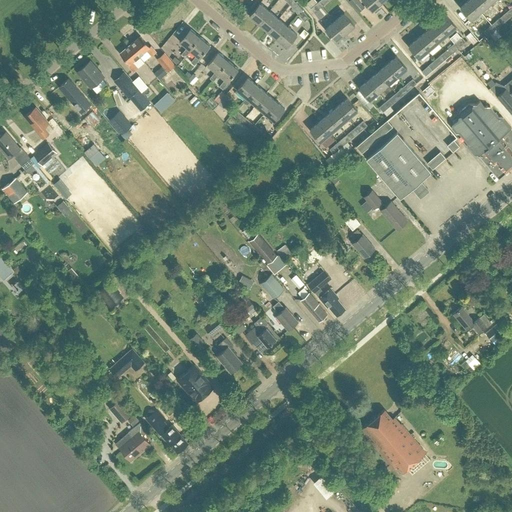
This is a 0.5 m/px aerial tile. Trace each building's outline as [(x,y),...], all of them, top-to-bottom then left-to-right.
[(293,6),(298,12),(305,21),(310,17),(298,3),(295,0),(286,0),(290,2),(293,6)] [(349,0),(359,12),(364,7),(358,0),(349,0)] [(363,0),(372,10),(382,2),(380,0),(363,0)] [(468,0),(461,6),(471,19),(481,11),(471,0),(468,0)] [(471,0),(481,11),(490,3),(487,0),(471,0)] [(311,8),(310,8),(314,12),(322,6),(318,1),(317,2),(311,8)] [(260,2),(249,15),(259,22),(269,10),(260,2)] [(511,10),(510,8),(501,16),(504,20),(511,13),(511,10)] [(269,10),(259,22),(268,30),(279,18),(269,10)] [(334,20),(345,33),(355,25),(344,12),(334,20)] [(437,22),(447,34),(457,26),(446,14),(437,22)] [(501,16),(491,24),(495,28),(504,20),(501,16)] [(279,18),(268,30),(277,38),(288,26),(279,18)] [(325,28),(336,41),(345,33),(334,20),(325,28)] [(427,29),(438,42),(447,34),(437,22),(427,29)] [(491,24),(484,30),(487,35),(495,28),(491,24)] [(288,26),(277,38),(286,46),(297,34),(288,26)] [(185,56),(190,49),(199,36),(189,28),(179,40),(187,46),(181,53),(185,56)] [(418,37),(429,50),(438,42),(427,29),(418,37)] [(319,34),(318,35),(325,43),(326,42),(329,40),(322,31),(319,34)] [(476,41),(469,32),(465,36),(472,44),(476,41)] [(131,44),(140,55),(147,49),(152,55),(157,51),(152,45),(150,47),(141,36),(131,44)] [(191,61),(194,64),(200,57),(199,57),(209,45),(199,36),(190,49),(196,54),(191,61)] [(461,36),(454,43),(458,47),(465,41),(461,36)] [(409,45),(419,58),(429,50),(418,37),(409,45)] [(454,43),(445,50),(449,55),(458,47),(454,43)] [(129,65),(133,71),(138,67),(133,61),(140,55),(131,44),(121,52),(130,63),(129,65)] [(445,50),(436,58),(440,63),(449,55),(445,50)] [(155,59),(161,65),(162,64),(168,71),(176,64),(165,51),(155,59)] [(213,80),(219,73),(217,72),(227,60),(218,52),(208,64),(215,70),(210,77),(213,80)] [(387,64),(398,76),(407,68),(397,55),(387,64)] [(185,58),(180,62),(186,68),(190,64),(185,58)] [(436,58),(428,65),(432,70),(439,63),(440,63),(436,58)] [(219,85),(223,88),(229,81),(228,80),(237,68),(227,60),(217,72),(219,73),(225,78),(219,85)] [(103,77),(89,61),(78,71),(92,86),(103,77)] [(398,76),(387,64),(378,71),(388,84),(398,76)] [(159,78),(167,72),(162,66),(154,72),(159,78)] [(142,71),(134,77),(144,89),(151,83),(142,71)] [(198,71),(191,78),(195,82),(202,74),(198,71)] [(388,84),(378,71),(369,79),(379,92),(388,84)] [(114,80),(129,97),(138,89),(123,72),(114,80)] [(237,89),(247,97),(257,84),(248,76),(237,89)] [(511,77),(503,85),(496,82),(491,86),(503,102),(510,110),(511,109),(511,112),(511,113),(511,77)] [(412,78),(405,84),(408,88),(416,82),(412,78)] [(61,85),(68,93),(66,94),(72,100),(73,99),(75,102),(74,103),(81,112),(91,104),(81,92),(80,93),(68,79),(61,85)] [(379,92),(369,79),(360,87),(370,100),(379,92)] [(247,97),(256,104),(266,92),(257,84),(247,97)] [(405,84),(395,92),(399,96),(408,88),(405,84)] [(422,91),(428,97),(434,91),(429,85),(422,91)] [(214,99),(222,106),(230,97),(221,90),(214,99)] [(167,92),(154,104),(161,112),(174,99),(167,92)] [(256,104),(265,112),(275,100),(266,92),(256,104)] [(395,92),(386,100),(390,104),(399,96),(395,92)] [(338,105),(348,118),(358,110),(347,97),(338,105)] [(265,112),(274,120),(284,107),(275,100),(265,112)] [(386,100),(379,107),(382,111),(390,104),(386,100)] [(479,154),(495,173),(495,172),(498,177),(511,166),(511,165),(511,129),(510,127),(502,116),(498,115),(489,105),(484,105),(480,100),(476,103),(469,102),(459,111),(458,118),(452,123),(451,127),(454,131),(460,131),(468,141),(467,145),(474,153),(479,154)] [(228,103),(224,107),(232,114),(236,109),(228,103)] [(329,113),(339,125),(348,118),(338,105),(329,113)] [(39,130),(44,137),(50,132),(44,126),(49,122),(36,107),(27,114),(35,123),(32,125),(38,131),(39,130)] [(236,109),(232,114),(241,122),(245,117),(236,109)] [(93,111),(84,118),(91,126),(100,119),(93,111)] [(119,111),(109,119),(121,133),(131,125),(119,111)] [(319,121),(330,133),(339,125),(329,113),(319,121)] [(245,117),(241,122),(250,129),(254,125),(245,117)] [(363,120),(355,126),(359,131),(367,125),(363,120)] [(310,129),(320,141),(330,133),(319,121),(310,129)] [(353,147),(359,154),(390,127),(385,121),(353,147)] [(254,125),(250,129),(258,136),(262,131),(254,125)] [(355,126),(346,134),(350,139),(359,131),(355,126)] [(260,138),(264,141),(271,132),(267,129),(260,138)] [(443,145),(446,143),(435,129),(432,131),(443,145)] [(6,131),(0,135),(0,144),(2,148),(1,149),(8,158),(12,154),(20,164),(28,157),(20,147),(19,148),(6,131)] [(420,196),(428,189),(421,180),(431,171),(397,131),(366,158),(400,197),(413,186),(420,196)] [(346,134),(337,142),(341,146),(350,139),(346,134)] [(99,139),(88,146),(96,157),(106,150),(99,139)] [(445,146),(451,152),(458,147),(452,140),(445,146)] [(33,154),(42,165),(57,152),(48,142),(33,154)] [(337,142),(329,148),(333,153),(341,146),(337,142)] [(440,152),(427,163),(432,170),(446,159),(440,152)] [(330,153),(324,157),(329,163),(335,159),(330,153)] [(57,156),(50,167),(54,170),(62,159),(57,156)] [(453,163),(438,174),(442,179),(457,168),(453,163)] [(32,164),(25,169),(27,172),(30,172),(35,168),(32,164)] [(2,188),(14,201),(27,190),(15,177),(2,188)] [(60,178),(54,183),(65,198),(71,193),(60,178)] [(380,209),(397,228),(407,219),(391,201),(384,206),(381,202),(382,201),(372,189),(364,196),(374,208),(378,205),(381,209),(380,209)] [(63,200),(56,205),(65,216),(71,210),(63,200)] [(346,221),(354,230),(362,223),(354,214),(346,221)] [(267,263),(277,254),(251,224),(241,232),(267,263)] [(352,242),(364,256),(375,247),(363,233),(362,234),(357,229),(352,234),(356,239),(352,242)] [(289,239),(280,246),(285,252),(294,246),(289,239)] [(19,243),(15,249),(21,252),(24,246),(19,243)] [(0,255),(0,273),(4,278),(13,270),(0,255)] [(329,305),(337,315),(345,308),(337,298),(339,296),(331,287),(324,292),(320,287),(332,278),(325,270),(309,283),(327,306),(329,305)] [(301,285),(306,281),(299,271),(293,276),(301,285)] [(242,275),(238,283),(249,289),(254,281),(242,275)] [(284,289),(272,275),(263,282),(275,297),(284,289)] [(111,306),(122,296),(109,281),(98,291),(111,306)] [(306,305),(319,320),(327,313),(318,303),(319,302),(310,292),(302,298),(306,305)] [(240,307),(245,313),(254,306),(249,300),(240,307)] [(274,305),(279,312),(276,315),(288,329),(298,320),(286,306),(285,307),(279,301),(274,305)] [(472,325),(479,333),(487,326),(480,317),(474,322),(461,306),(453,313),(467,330),(472,325)] [(204,326),(212,335),(224,325),(216,316),(204,326)] [(256,326),(246,335),(255,346),(256,345),(261,351),(267,345),(267,346),(276,338),(266,327),(265,325),(267,323),(261,316),(254,322),(258,327),(257,328),(256,326)] [(231,327),(237,335),(245,327),(239,320),(231,327)] [(197,333),(190,338),(197,346),(203,341),(197,333)] [(233,345),(226,337),(219,343),(224,349),(217,355),(231,371),(242,362),(230,347),(233,345)] [(109,368),(116,375),(130,363),(135,369),(144,361),(132,348),(109,368)] [(203,375),(194,365),(178,379),(196,401),(213,387),(206,379),(205,380),(201,376),(203,375)] [(110,407),(121,421),(130,413),(118,400),(110,407)] [(162,433),(178,451),(188,442),(171,422),(169,425),(163,418),(165,416),(158,408),(147,417),(161,433),(162,433)] [(392,418),(384,408),(361,428),(400,474),(426,452),(401,423),(400,423),(394,416),(392,418)] [(128,420),(133,426),(140,421),(135,415),(128,420)] [(132,436),(119,447),(130,460),(149,443),(142,434),(147,430),(140,421),(128,431),(132,436)] [(445,431),(436,438),(439,441),(448,434),(445,431)] [(323,471),(315,478),(329,493),(336,486),(323,471)]
